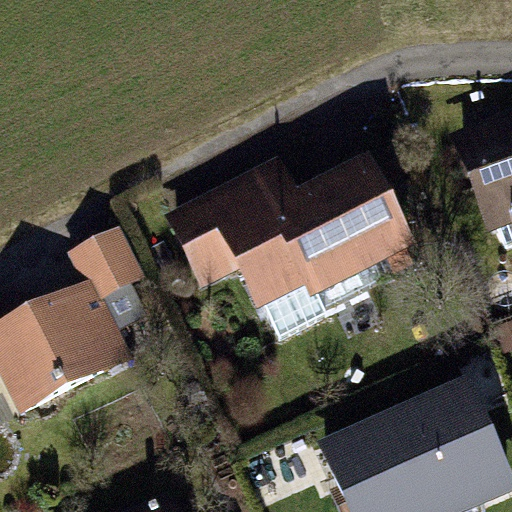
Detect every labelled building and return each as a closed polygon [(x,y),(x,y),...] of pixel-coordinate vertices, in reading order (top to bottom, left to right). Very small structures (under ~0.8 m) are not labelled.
[(511,123),(452,148),(493,244),(511,236),(511,123)] [(286,163),(168,223),(205,296),(239,279),(272,345),(426,267),(376,168),(307,203),(286,163)] [(87,295),(0,338),(0,376),(27,430),(142,374),(113,315),(157,294),(128,235),(71,263),(87,295)] [(511,483),(468,382),(318,447),(346,511),(486,511),(511,501),(511,483)] [(177,511),(170,496),(134,511),(177,511)]
